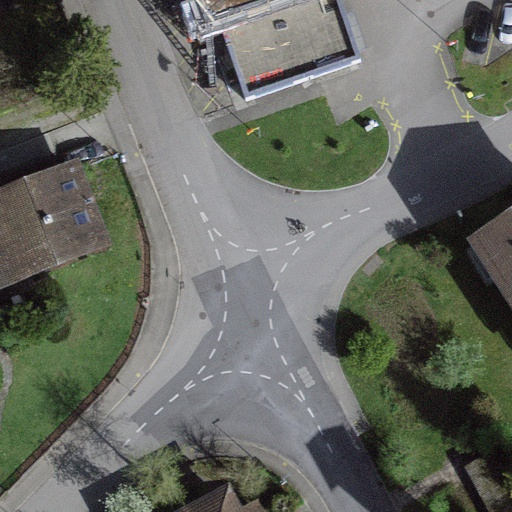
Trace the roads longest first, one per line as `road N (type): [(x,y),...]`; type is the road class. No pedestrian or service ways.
road 1 (residential): [(253,331),(123,0)]
road 2 (residential): [(511,154),(379,233),(253,331)]
road 3 (residential): [(77,511),(253,331)]
road 4 (residential): [(356,511),(253,331)]
